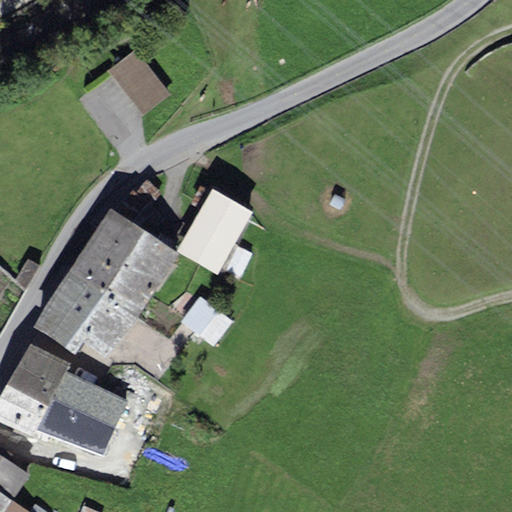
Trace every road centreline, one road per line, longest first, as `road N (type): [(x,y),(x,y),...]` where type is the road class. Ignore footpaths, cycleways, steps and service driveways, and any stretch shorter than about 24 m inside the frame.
road 1 (unclassified): [(473,0),(419,36),(171,148),(123,178),(84,221),(0,367)]
road 2 (track): [(511,30),(476,47),(440,88),(397,252),(398,287),(417,311),(439,315),(511,296)]
